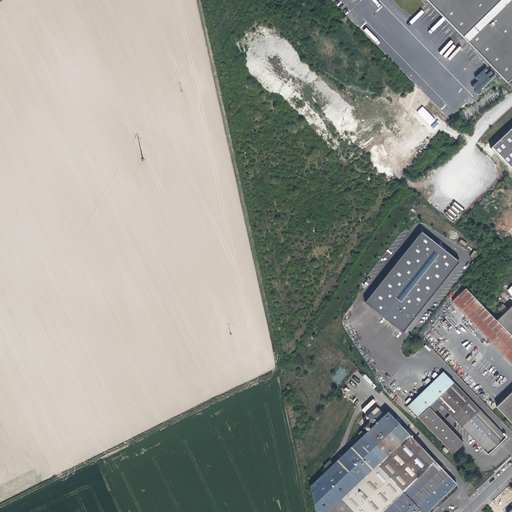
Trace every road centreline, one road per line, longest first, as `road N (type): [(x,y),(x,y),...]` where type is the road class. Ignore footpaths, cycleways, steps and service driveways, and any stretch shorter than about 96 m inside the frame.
road 1 (track): [(200,0),(281,371),(0,508)]
road 2 (track): [(281,371),(311,511)]
